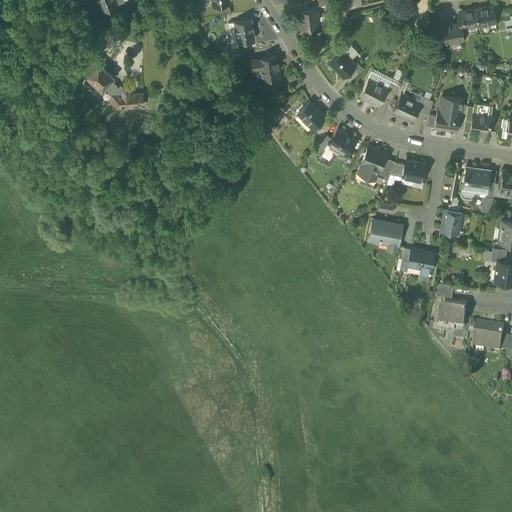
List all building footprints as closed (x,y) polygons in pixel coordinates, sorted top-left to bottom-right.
[(97,0),(101,9),(117,3),(115,0),(97,0)] [(360,0),(353,0),(347,2),(349,9),(362,5),(360,0)] [(414,10),(411,11),(413,18),(429,14),(424,0),(412,3),(414,10)] [(493,6),(476,9),(478,25),(496,22),(493,6)] [(298,10),(301,32),(320,28),(316,7),(298,10)] [(478,25),(476,9),(475,9),(458,12),(459,22),(460,22),(461,28),(478,25)] [(235,21),(238,41),(254,39),(251,18),(235,21)] [(463,39),(461,28),(460,22),(459,22),(452,24),(451,23),(446,24),(446,25),(443,25),(442,25),(444,36),(445,42),(463,39)] [(215,50),(218,56),(239,52),(238,46),(215,50)] [(342,49),(329,61),(343,76),(343,75),(353,66),(356,64),(342,49)] [(224,64),(241,61),(239,52),(218,56),(224,64)] [(275,55),(259,57),(261,67),(263,78),(279,75),(275,55)] [(253,68),(261,67),(259,57),(251,59),(253,68)] [(101,89),(105,86),(110,80),(114,76),(98,61),(86,74),(101,89)] [(343,75),(348,80),(358,71),(353,66),(343,75)] [(359,94),(379,104),(383,95),(387,87),(368,77),(359,94)] [(118,87),(110,80),(105,86),(113,94),(129,93),(129,90),(128,89),(127,88),(126,87),(125,87),(124,88),(120,84),(118,87)] [(383,95),(391,100),(398,87),(390,83),(387,87),(383,95)] [(142,92),(129,93),(113,94),(113,106),(143,104),(142,92)] [(393,110),(411,118),(416,107),(419,101),(402,93),(393,110)] [(416,107),(428,113),(429,112),(433,100),(422,94),(419,101),(416,107)] [(439,108),(460,111),(461,103),(462,98),(441,95),(439,108)] [(309,99),(297,111),(312,127),(313,126),(317,121),(318,122),(324,116),(325,115),(309,99)] [(465,118),(472,119),(475,120),(476,112),(491,114),(492,104),(474,101),(473,105),(467,104),(466,112),(465,118)] [(460,111),(439,108),(438,117),(435,116),(434,126),(447,128),(447,125),(457,127),(460,111)] [(457,127),(463,127),(465,118),(466,112),(460,111),(457,127)] [(433,113),(429,112),(428,113),(425,125),(434,126),(435,116),(433,113)] [(488,134),(491,114),(476,112),(475,120),(472,119),(470,131),(488,134)] [(313,126),(322,135),(325,132),(331,123),(324,116),(318,122),(317,121),(313,126)] [(472,119),(465,118),(463,127),(463,130),(470,131),(472,119)] [(502,136),(506,137),(508,125),(510,125),(511,119),(509,119),(504,118),(503,119),(502,124),(503,126),(502,136)] [(329,140),(325,147),(331,151),(334,147),(346,154),(356,139),(344,131),(345,131),(338,126),(331,136),(329,140)] [(331,136),(325,132),(322,135),(317,142),(325,147),(329,140),(331,136)] [(321,153),(325,147),(317,142),(314,148),(321,153)] [(367,144),(361,161),(379,168),(383,159),(384,156),(386,152),(367,144)] [(402,175),(414,177),(422,179),(426,161),(414,159),(413,162),(405,160),(406,157),(405,157),(404,163),(402,175)] [(387,179),(390,173),(393,164),(383,159),(379,168),(377,174),(382,176),(387,179)] [(377,174),(379,168),(361,161),(357,170),(376,178),(377,174)] [(394,161),(393,164),(390,173),(402,175),(404,163),(394,161)] [(465,165),(462,186),(473,187),(473,184),(486,186),(487,186),(488,180),(490,169),(465,165)] [(356,172),(375,179),(376,178),(357,170),(356,172)] [(498,195),(510,196),(511,191),(511,172),(502,171),(500,182),(498,195)] [(492,197),(493,194),(495,181),(488,180),(487,186),(486,186),(485,189),(484,196),(492,197)] [(472,194),(473,187),(462,186),(461,192),(463,195),(469,196),(472,194)] [(490,211),(492,197),(484,196),(482,210),(490,211)] [(377,208),(391,211),(393,203),(379,200),(377,208)] [(448,209),(461,212),(462,206),(449,203),(448,209)] [(440,228),(458,232),(461,212),(448,209),(444,209),(440,228)] [(386,247),(396,249),(402,223),(372,217),(368,236),(387,240),(386,247)] [(500,241),(511,242),(511,220),(507,219),(501,218),(499,228),(502,228),(500,241)] [(399,268),(406,269),(407,264),(410,247),(403,245),(399,268)] [(430,268),(432,269),(435,251),(410,246),(410,247),(407,264),(420,266),(430,268)] [(497,259),(504,260),(506,248),(492,246),(490,259),(497,260),(497,259)] [(494,279),(511,281),(511,261),(504,260),(497,259),(497,260),(494,279)] [(435,293),(451,295),(452,283),(437,281),(435,293)] [(426,288),(426,298),(434,298),(434,288),(426,288)] [(455,327),(464,328),(468,302),(454,300),(454,299),(444,297),(441,322),(455,324),(455,327)] [(490,345),(489,351),(501,352),(503,337),(504,329),(477,324),(473,348),(474,348),(475,342),(490,345)] [(475,342),(474,348),(489,351),(490,345),(475,342)]
